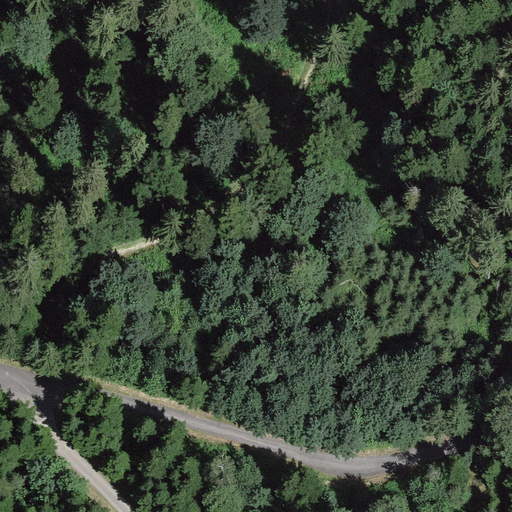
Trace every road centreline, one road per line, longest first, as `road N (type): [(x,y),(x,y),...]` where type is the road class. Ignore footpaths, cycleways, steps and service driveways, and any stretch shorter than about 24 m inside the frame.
road 1 (unclassified): [(511,425),(373,466),(321,461),(0,369)]
road 2 (track): [(0,259),(62,266),(207,217),(280,138),(324,44),(324,0)]
road 3 (track): [(24,376),(42,423),(122,511)]
